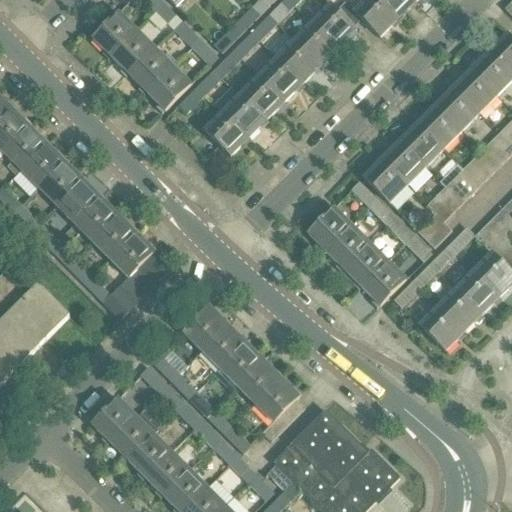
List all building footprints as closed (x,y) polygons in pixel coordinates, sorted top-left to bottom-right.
[(140,0),(155,15),(163,7),(156,0),(140,0)] [(164,0),(175,10),(176,10),(176,9),(184,0),(164,0)] [(272,0),(261,0),(249,13),(257,21),(275,3),(272,0)] [(286,0),(286,1),(294,9),(302,0),(286,0)] [(375,0),(367,0),(353,15),(361,22),(363,25),(379,41),(380,40),(379,40),(397,22),(382,7),(375,0)] [(375,0),(382,7),(397,22),(415,5),(410,0),(375,0)] [(286,1),(268,19),(276,27),(294,9),(286,1)] [(344,5),(335,14),(340,18),(352,31),(361,22),(353,15),(344,5)] [(155,15),(173,32),(181,24),(163,7),(155,15)] [(329,8),(311,26),(321,36),(337,52),(355,34),(356,34),(352,31),(340,18),(335,14),(329,8)] [(249,13),(231,31),(239,39),(257,21),(249,13)] [(93,42),(110,60),(120,50),(135,34),(118,17),(119,17),(118,16),(102,32),(92,42),(93,43),(93,42)] [(268,19),(250,37),(258,44),(276,27),(268,19)] [(173,32),(191,50),(199,42),(181,24),(173,32)] [(311,26),(293,44),(303,54),(319,70),(337,52),(321,36),(311,26)] [(239,39),(231,31),(214,49),(221,57),(239,39)] [(110,60),(128,77),(138,67),(153,52),(135,34),(120,50),(110,60)] [(250,37),(232,55),(240,63),(258,44),(250,37)] [(506,38),(488,56),(498,66),(511,80),(511,43),(506,37),(506,38)] [(199,42),(191,50),(209,69),(217,61),(199,42)] [(293,44),(275,62),(286,72),(301,88),(319,70),(303,54),(293,44)] [(128,77),(146,95),(156,85),(171,70),(153,52),(138,67),(128,77)] [(232,55),(215,72),(222,80),(240,63),(232,55)] [(488,56),(470,74),(480,84),(496,100),(511,83),(511,80),(498,66),(488,56)] [(275,62),(257,80),(268,90),(283,106),(301,88),(286,72),(275,62)] [(156,85),(146,95),(164,113),(163,114),(164,114),(174,104),(190,88),(190,87),(189,88),(171,70),(156,85)] [(215,72),(197,90),(205,98),(222,80),(215,72)] [(470,74),(453,92),(463,102),(478,118),(496,100),(480,84),(470,74)] [(257,80),(240,97),(250,108),(265,123),(283,106),(268,90),(257,80)] [(205,98),(197,90),(179,108),(187,116),(205,98)] [(214,107),(222,115),(232,126),(248,141),(265,123),(250,108),(240,97),(232,90),(214,107)] [(453,92),(435,109),(445,120),(460,135),(478,118),(463,102),(453,92)] [(0,122),(11,112),(0,101),(0,122)] [(435,109),(417,127),(427,138),(442,153),(460,135),(445,120),(435,109)] [(0,152),(3,156),(13,146),(29,130),(11,112),(0,122),(0,152)] [(232,126),(222,115),(204,133),(204,132),(203,133),(214,144),(230,160),(230,159),(248,141),(232,126)] [(511,129),(509,126),(500,134),(511,145),(511,129)] [(417,127),(399,145),(409,155),(425,171),(442,153),(427,138),(417,127)] [(16,178),(20,173),(31,163),(46,148),(29,130),(13,146),(3,156),(13,165),(8,170),(16,178)] [(511,145),(500,134),(492,143),(509,160),(511,156),(511,145)] [(484,151),(501,168),(509,160),(492,143),(484,151)] [(399,145),(381,163),(391,173),(407,189),(425,171),(409,155),(399,145)] [(20,173),(38,191),(48,180),(63,165),(46,148),(31,163),(20,173)] [(476,159),(493,176),(501,168),(484,151),(476,159)] [(476,159),(467,167),(484,184),(493,176),(476,159)] [(391,173),(381,163),(364,180),(363,180),(363,181),(373,191),(389,207),(389,206),(407,189),(391,173)] [(38,191),(56,209),(66,199),(82,183),(63,165),(48,180),(38,191)] [(459,176),(476,193),(484,184),(467,167),(459,176)] [(451,184),(468,201),(476,193),(459,176),(451,184)] [(56,209),(74,227),(84,217),(100,201),(82,183),(66,199),(56,209)] [(443,192),(460,209),(468,201),(451,184),(443,192)] [(351,193),(369,212),(377,204),(359,185),(351,193)] [(0,203),(13,217),(21,209),(3,191),(0,193),(0,203)] [(443,192),(434,201),(451,217),(460,209),(443,192)] [(74,227),(91,244),(102,234),(117,219),(100,201),(84,217),(74,227)] [(435,218),(443,226),(451,217),(434,201),(426,209),(435,217),(435,218)] [(369,212),(387,230),(395,222),(377,204),(369,212)] [(511,211),(507,206),(499,215),(511,227),(511,211)] [(13,217),(32,235),(39,227),(21,209),(13,217)] [(308,237),(325,255),(335,245),(351,229),(334,212),(333,211),(317,227),(307,237),(308,238),(308,237)] [(511,227),(499,215),(490,223),(508,240),(511,236),(511,227)] [(417,235),(425,243),(443,226),(435,218),(417,235)] [(91,244),(109,263),(120,252),(135,237),(117,219),(102,234),(91,244)] [(387,230),(404,247),(413,239),(395,222),(387,230)] [(490,223),(482,231),(500,248),(508,240),(490,223)] [(443,226),(425,243),(434,252),(451,234),(443,226)] [(32,235),(48,252),(56,244),(39,227),(32,235)] [(325,255),(343,273),(353,263),(369,247),(351,229),(335,245),(325,255)] [(466,231),(447,249),(455,258),(474,239),(466,231)] [(474,239),(491,257),(500,248),(482,231),(474,239)] [(127,281),(136,273),(138,271),(144,265),(153,255),(154,255),(153,254),(153,255),(135,237),(120,252),(109,263),(127,280),(127,281)] [(413,239),(404,247),(423,266),(431,257),(413,239)] [(511,243),(508,240),(500,248),(511,260),(511,243)] [(48,252),(67,271),(75,263),(56,244),(48,252)] [(343,273),(361,290),(371,280),(386,265),(369,247),(353,263),(343,273)] [(511,260),(500,248),(491,257),(501,267),(511,277),(511,276),(511,260)] [(447,249),(429,267),(437,275),(455,258),(447,249)] [(153,255),(144,265),(162,281),(170,273),(153,255)] [(491,257),(473,275),(483,285),(498,301),(511,286),(511,277),(501,267),(491,257)] [(67,271),(84,288),(92,280),(75,263),(67,271)] [(138,271),(136,273),(153,290),(162,281),(144,265),(138,271)] [(371,280),(361,290),(379,309),(389,299),(405,283),(405,282),(404,283),(386,265),(371,280)] [(429,267),(412,285),(420,293),(437,275),(429,267)] [(127,281),(127,282),(144,298),(153,290),(136,273),(127,281)] [(473,275),(455,293),(465,303),(480,318),(498,301),(483,285),(473,275)] [(92,280),(84,288),(103,307),(111,299),(92,280)] [(127,282),(119,290),(136,307),(144,298),(127,282)] [(420,293),(412,285),(394,303),(401,311),(420,293)] [(0,388),(36,353),(68,320),(38,289),(16,311),(5,301),(0,305),(0,388)] [(119,290),(111,299),(127,315),(136,307),(119,290)] [(455,293),(437,311),(447,321),(463,336),(480,318),(465,303),(455,293)] [(127,315),(111,299),(103,307),(119,324),(127,315)] [(184,336),(201,354),(211,344),(226,328),(209,311),(210,311),(209,310),(193,326),(183,336),(184,337),(184,336)] [(447,321),(437,311),(420,328),(419,328),(429,339),(445,355),(446,354),(445,354),(463,336),(447,321)] [(201,354),(219,372),(229,362),(237,353),(244,346),(226,328),(211,344),(201,354)] [(219,372),(236,389),(246,379),(262,364),(244,346),(237,353),(229,362),(219,372)] [(152,367),(164,379),(172,371),(160,359),(152,367)] [(236,389),(254,408),(265,398),(280,382),(262,364),(246,379),(236,389)] [(148,371),(139,379),(152,391),(160,383),(148,371)] [(170,385),(182,396),(190,389),(178,377),(170,385)] [(271,426),(272,427),(279,420),(283,416),(296,403),(299,400),(297,399),(280,382),(265,398),(254,408),(272,425),(271,426)] [(178,401),(166,389),(158,397),(169,409),(178,401)] [(188,403),(200,414),(208,406),(196,395),(188,403)] [(92,428),(110,446),(120,436),(135,420),(118,403),(118,402),(117,402),(101,418),(91,428),(92,428)] [(283,416),(279,420),(287,428),(304,411),(296,403),(283,416)] [(195,419),(184,407),(176,415),(187,427),(195,419)] [(206,420),(218,432),(226,424),(214,413),(206,420)] [(319,511),(368,511),(377,504),(375,502),(386,491),(388,493),(400,481),(371,452),(368,456),(340,428),(326,413),(289,450),(273,465),(276,468),(294,485),(301,493),(319,511)] [(110,446),(127,463),(137,454),(153,438),(135,420),(120,436),(110,446)] [(279,420),(272,427),(262,437),(270,445),(287,428),(279,420)] [(213,436),(202,425),(193,433),(205,444),(213,436)] [(224,438),(236,450),(244,442),(232,430),(224,438)] [(127,463),(145,481),(155,471),(171,456),(153,438),(137,454),(127,463)] [(231,454),(219,442),(211,450),(223,462),(231,454)] [(145,481),(163,499),(173,489),(188,473),(171,456),(155,471),(145,481)] [(249,472),(237,460),(229,468),(241,480),(249,472)] [(285,494),(294,485),(276,468),(267,477),(285,494)] [(163,499),(175,511),(184,511),(190,507),(206,491),(188,473),(173,489),(163,499)] [(267,490),(255,478),(247,486),(259,498),(267,490)] [(294,485),(285,494),(282,497),(290,505),(301,493),(294,485)] [(184,511),(221,511),(224,509),(206,491),(190,507),(184,511)] [(276,503),(266,511),(282,511),(283,511),(276,503)]
